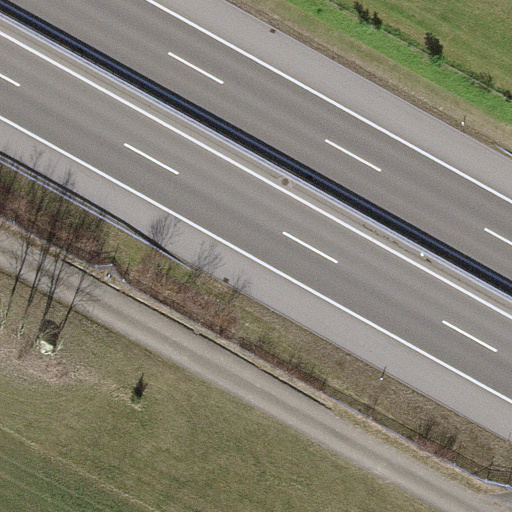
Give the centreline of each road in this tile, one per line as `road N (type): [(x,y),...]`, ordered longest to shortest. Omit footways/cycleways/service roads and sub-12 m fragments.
road 1 (motorway): [(0,73),(511,359)]
road 2 (track): [(0,256),(468,511)]
road 3 (motorway): [(511,243),(77,0)]
